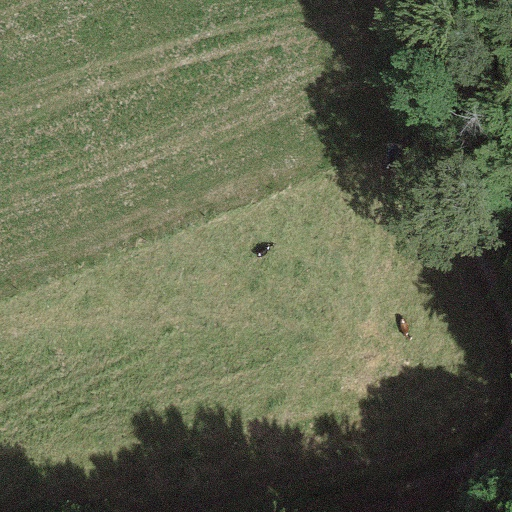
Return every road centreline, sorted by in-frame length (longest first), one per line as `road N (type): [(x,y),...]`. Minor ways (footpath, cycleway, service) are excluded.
road 1 (track): [(398,0),(426,175),(511,364)]
road 2 (track): [(511,435),(491,462),(448,482),(303,511)]
